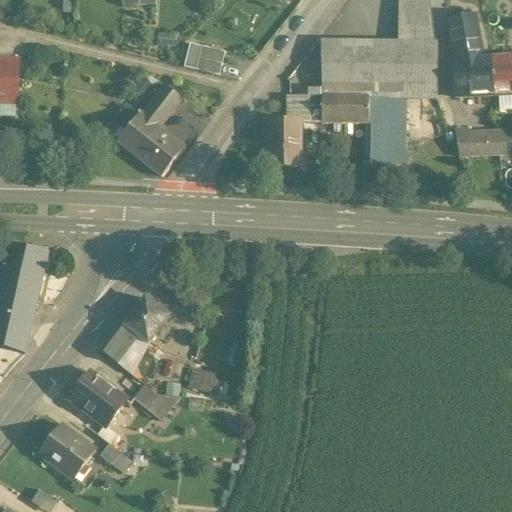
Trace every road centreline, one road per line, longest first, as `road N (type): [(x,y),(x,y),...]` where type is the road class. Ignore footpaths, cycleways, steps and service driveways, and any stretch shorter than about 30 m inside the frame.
road 1 (secondary): [(167,218),(511,247)]
road 2 (residential): [(326,0),(167,218)]
road 3 (secondary): [(167,218),(0,421)]
road 4 (secondary): [(0,212),(167,218)]
